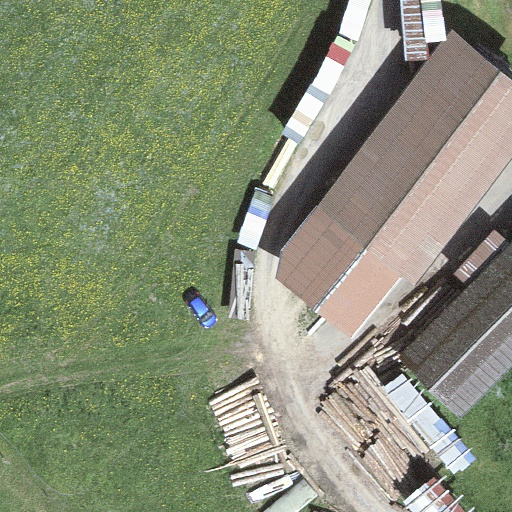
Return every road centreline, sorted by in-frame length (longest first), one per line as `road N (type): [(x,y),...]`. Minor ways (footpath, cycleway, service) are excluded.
road 1 (track): [(511,190),(397,328),(321,381),(310,404),(326,450),(380,511)]
road 2 (track): [(321,381),(277,310),(221,294),(0,378)]
